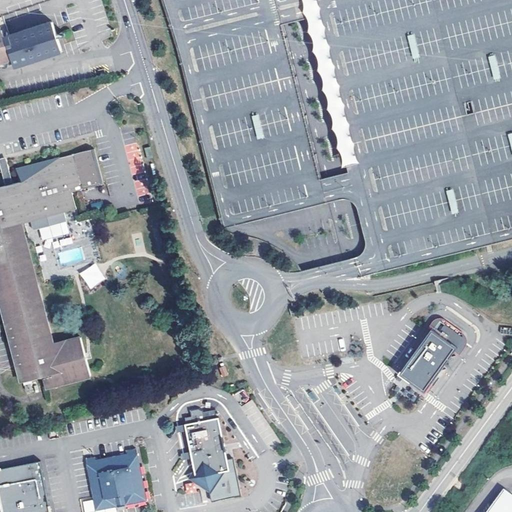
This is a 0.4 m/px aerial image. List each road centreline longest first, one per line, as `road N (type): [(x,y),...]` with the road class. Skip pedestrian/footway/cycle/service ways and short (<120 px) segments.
road 1 (unclassified): [(227,276),(196,237),(123,0)]
road 2 (unclassified): [(324,508),(313,459),(261,376),(246,324)]
road 3 (unclassified): [(419,511),(511,388)]
